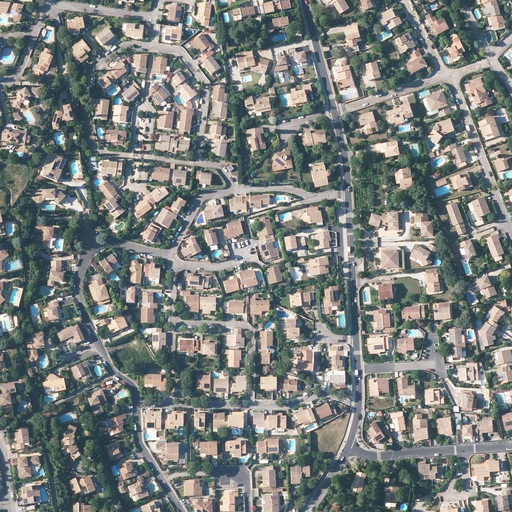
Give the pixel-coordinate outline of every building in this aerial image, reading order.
[(263,6),(258,7),(260,14),(260,15),(264,14),(265,15),(275,13),(275,12),(282,10),(282,11),(292,9),(290,1),(288,0),(280,2),(280,3),(273,5),(272,2),(262,4),(263,6)] [(332,1),(334,4),(341,14),(350,8),(344,0),(325,0),(328,4),(329,3),(332,1)] [(371,0),(361,0),(365,10),(371,8),(374,7),(371,0)] [(491,13),(492,17),(501,15),(498,5),(497,5),(496,1),(487,3),(488,8),(482,9),(484,15),(489,14),(491,13)] [(21,12),(22,12),(24,6),(14,5),(13,6),(11,5),(11,4),(0,2),(0,13),(7,14),(8,11),(17,14),(16,17),(13,17),(14,23),(20,22),(22,16),(22,15),(20,15),(21,12)] [(201,4),(200,3),(198,16),(199,16),(201,16),(200,20),(200,26),(208,27),(212,5),(209,5),(201,4)] [(182,8),(169,6),(169,10),(171,10),(169,21),(179,22),(182,8)] [(258,7),(258,6),(254,7),(243,9),(243,7),(232,11),(233,17),(241,15),(242,19),(256,16),(256,15),(260,14),(258,7)] [(396,17),(395,15),(392,9),(383,14),(384,15),(380,18),(384,26),(388,24),(391,29),(403,23),(400,17),(399,15),(396,17)] [(281,27),(282,29),(290,27),(290,25),(294,24),(292,12),(286,13),(287,17),(273,20),(273,22),(264,29),(269,35),(275,30),(275,28),(281,27)] [(492,17),(491,17),(493,25),(495,30),(506,28),(502,14),(501,15),(492,17)] [(435,28),(438,35),(450,29),(444,17),(438,21),(435,16),(435,17),(428,21),(432,30),(435,28)] [(76,31),(79,30),(84,29),(82,19),(79,20),(78,19),(74,19),(74,23),(67,24),(69,34),(76,33),(76,31)] [(350,40),(361,37),(357,24),(344,28),(347,38),(348,40),(350,40)] [(144,27),(127,25),(126,35),(143,37),(144,27)] [(108,29),(96,38),(103,47),(114,38),(108,29)] [(182,31),(166,29),(165,41),(171,42),(171,39),(181,41),(182,31)] [(411,47),(412,48),(416,46),(409,33),(405,35),(405,36),(401,38),(400,37),(396,40),(398,44),(399,43),(401,46),(399,47),(402,53),(407,51),(407,50),(411,47)] [(194,41),(200,49),(202,52),(207,49),(209,52),(212,49),(215,47),(213,44),(211,45),(203,34),(194,41)] [(362,41),(361,37),(350,40),(352,46),(358,45),(357,42),(362,41)] [(466,51),(458,37),(452,40),(450,41),(453,47),(448,50),(453,59),(462,54),(462,53),(466,51)] [(86,54),(91,51),(82,40),(73,47),(76,51),(73,53),(79,59),(86,54)] [(197,51),(200,49),(194,41),(191,43),(197,51)] [(353,53),(360,51),(359,45),(358,45),(352,46),(350,47),(352,53),(353,53)] [(296,52),(295,48),(287,50),(288,54),(292,53),(294,61),(297,60),(298,64),(302,63),(303,67),(308,66),(305,52),(297,54),(296,52)] [(44,53),(41,60),(39,64),(38,64),(36,69),(41,70),(40,73),(43,74),(45,70),(47,71),(53,57),(49,55),(51,51),(46,49),(44,53)] [(212,49),(209,52),(200,59),(212,74),(220,68),(211,55),(214,53),(212,49)] [(261,69),(267,71),(270,61),(260,58),(259,60),(256,59),(257,57),(254,56),(252,50),(236,54),(240,70),(245,69),(244,68),(248,68),(255,66),(262,68),(261,69)] [(422,56),(419,50),(411,55),(414,60),(422,56)] [(89,57),(86,54),(79,59),(82,63),(89,57)] [(147,56),(135,55),(134,62),(136,62),(134,68),(138,68),(138,72),(147,73),(147,71),(147,69),(146,68),(147,56)] [(287,66),(291,66),(289,57),(285,57),(285,56),(281,57),(280,55),(276,56),(278,61),(275,70),(287,67),(287,66)] [(419,67),(425,63),(422,57),(414,61),(408,65),(412,73),(420,69),(419,67)] [(155,70),(153,69),(152,73),(163,75),(164,71),(166,71),(168,59),(156,58),(156,62),(155,70)] [(108,73),(115,81),(128,71),(124,67),(125,66),(122,61),(108,72),(108,73)] [(369,74),(367,74),(369,81),(382,77),(377,62),(367,65),(369,74)] [(427,67),(425,63),(419,67),(420,69),(412,73),(413,75),(427,67)] [(341,76),(342,80),(344,85),(349,83),(350,86),(354,85),(349,66),(337,69),(339,77),(341,76)] [(186,80),(183,76),(180,72),(173,78),(178,85),(178,86),(180,89),(187,84),(190,82),(187,79),(186,80)] [(106,77),(102,79),(102,80),(98,83),(104,90),(115,82),(115,81),(108,73),(105,76),(106,77)] [(468,83),(469,86),(471,91),(468,92),(471,97),(473,97),(476,104),(480,103),(482,107),(493,103),(491,98),(490,99),(486,101),(483,92),(486,91),(481,78),(468,83)] [(139,93),(142,91),(136,83),(122,94),(129,103),(140,94),(139,93)] [(217,102),(227,103),(228,94),(225,93),(225,89),(224,89),(224,84),(217,83),(216,88),(215,88),(213,101),(217,102)] [(190,91),(192,90),(187,84),(180,89),(179,90),(188,102),(195,97),(190,91)] [(302,101),(302,103),(307,102),(306,97),(306,93),(312,91),(311,85),(303,86),(303,91),(297,92),(296,89),(291,90),(292,94),(290,95),(292,104),(298,103),(298,102),(302,101)] [(156,99),(160,103),(168,97),(160,87),(159,88),(157,86),(150,91),(156,99)] [(31,89),(28,89),(26,90),(25,88),(18,92),(19,95),(17,96),(16,101),(14,101),(13,107),(17,107),(20,106),(20,102),(22,103),(23,100),(30,96),(39,97),(40,88),(31,87),(31,89)] [(66,91),(62,92),(58,103),(63,102),(62,100),(68,98),(66,91)] [(427,97),(428,101),(432,102),(430,106),(432,112),(449,105),(446,99),(444,100),(443,98),(445,97),(443,91),(427,97)] [(253,101),(252,97),(244,99),(246,108),(254,106),(253,101)] [(269,97),(253,101),(254,106),(255,109),(256,113),(266,111),(272,110),(269,97)] [(98,103),(97,110),(98,110),(97,118),(107,120),(109,101),(98,99),(97,103),(98,103)] [(217,106),(216,114),(215,117),(226,118),(228,103),(227,103),(217,102),(217,106)] [(391,125),(395,124),(405,121),(403,116),(412,113),(409,104),(400,107),(400,109),(397,110),(394,111),(388,113),(391,125)] [(52,124),(59,125),(60,121),(66,120),(67,122),(74,120),(70,105),(63,106),(65,113),(62,113),(56,111),(52,124)] [(129,107),(115,106),(113,120),(126,122),(127,111),(128,111),(129,107)] [(180,131),(184,131),(190,132),(192,116),(194,116),(194,112),(192,111),(193,108),(179,106),(178,110),(182,110),(179,131),(180,131)] [(439,112),(441,117),(452,113),(450,108),(439,112)] [(160,121),(159,121),(158,128),(172,130),(174,113),(160,111),(159,115),(161,115),(160,121)] [(13,114),(15,119),(21,121),(23,118),(18,115),(17,112),(13,114)] [(373,112),(363,115),(364,118),(360,119),(362,125),(366,124),(367,129),(366,132),(367,133),(368,134),(369,134),(380,131),(373,112)] [(479,122),(481,127),(484,126),(488,135),(493,133),(495,137),(500,135),(494,117),(479,122)] [(438,144),(443,136),(441,135),(443,132),(444,134),(455,130),(451,119),(436,124),(437,126),(436,126),(435,127),(435,129),(429,137),(438,144)] [(221,136),(222,127),(212,126),(211,138),(217,139),(219,139),(220,136),(221,136)] [(486,140),(495,137),(493,133),(488,135),(484,126),(481,127),(486,140)] [(260,134),(262,133),(264,133),(262,127),(246,131),(248,140),(250,140),(253,152),(266,149),(265,143),(264,143),(262,143),(260,134)] [(26,142),(27,136),(27,133),(20,131),(20,134),(14,133),(14,130),(4,129),(2,137),(8,138),(8,141),(18,143),(18,144),(25,145),(26,142)] [(124,137),(126,138),(127,132),(106,130),(105,140),(117,141),(116,145),(123,146),(124,137)] [(313,142),(326,140),(325,132),(312,134),(311,131),(305,132),(306,136),(302,137),(304,147),(314,145),(313,142)] [(161,150),(165,150),(169,151),(169,152),(173,152),(174,139),(171,139),(171,137),(161,136),(160,143),(156,143),(155,149),(161,150)] [(182,152),(189,152),(191,138),(186,137),(186,141),(174,139),(173,152),(177,153),(177,151),(182,151),(182,152)] [(219,139),(217,139),(217,143),(215,143),(214,156),(225,157),(227,141),(219,139)] [(400,154),(398,141),(376,145),(378,153),(386,152),(387,157),(400,154)] [(455,149),(453,144),(443,148),(445,153),(451,150),(457,164),(458,164),(466,160),(467,160),(463,151),(462,147),(461,146),(458,148),(455,149)] [(495,152),(496,156),(499,155),(501,158),(498,160),(495,161),(499,172),(509,168),(506,160),(510,158),(511,157),(511,153),(511,150),(507,152),(506,148),(495,152)] [(277,166),(278,170),(292,168),(290,152),(275,155),(276,162),(274,163),(275,167),(277,166)] [(57,182),(66,160),(53,154),(48,165),(47,165),(42,176),(57,182)] [(466,160),(458,164),(459,168),(468,165),(466,160)] [(110,164),(102,164),(101,173),(121,175),(123,164),(110,162),(110,164)] [(324,163),(313,165),(315,174),(313,174),(316,188),(328,185),(327,180),(330,180),(330,177),(330,176),(331,175),(331,173),(330,171),(329,170),(326,170),(326,171),(324,163)] [(169,180),(170,170),(154,168),(152,179),(169,181),(169,180)] [(402,183),(403,188),(414,186),(411,168),(396,171),(398,184),(402,183)] [(173,184),(179,185),(185,186),(187,172),(174,170),(170,170),(169,180),(173,180),(173,184)] [(201,174),(202,172),(198,171),(196,179),(200,179),(200,184),(211,186),(212,176),(201,174)] [(460,191),(466,189),(465,186),(469,185),(467,177),(470,176),(468,172),(451,179),(455,189),(458,188),(460,191)] [(473,186),(470,176),(467,177),(469,185),(465,186),(466,189),(473,186)] [(108,182),(99,188),(109,201),(118,195),(108,182)] [(159,191),(158,190),(157,189),(148,196),(153,203),(156,200),(157,202),(157,203),(169,194),(164,188),(163,188),(160,190),(159,191)] [(54,198),(54,200),(58,204),(65,196),(58,190),(39,190),(32,197),(38,203),(42,199),(41,198),(54,198)] [(118,194),(118,195),(109,201),(104,205),(115,219),(123,213),(120,210),(122,208),(117,202),(121,198),(118,194)] [(154,204),(153,203),(148,196),(147,195),(144,198),(145,200),(136,207),(138,211),(135,214),(139,219),(152,209),(151,207),(154,205),(154,204)] [(261,203),(269,202),(269,196),(246,197),(247,199),(247,208),(261,207),(261,204),(261,203)] [(491,213),(487,203),(485,204),(484,201),(486,201),(484,197),(472,202),(478,218),(491,213)] [(171,208),(170,212),(177,216),(181,210),(183,206),(184,207),(187,202),(179,198),(176,203),(175,202),(173,205),(175,206),(174,208),(172,207),(171,208)] [(247,208),(247,199),(243,199),(243,198),(236,198),(236,200),(233,200),(230,200),(230,211),(242,210),(247,210),(247,208)] [(101,214),(107,210),(102,203),(96,206),(101,214)] [(447,207),(453,222),(454,221),(456,226),(458,230),(466,227),(457,203),(447,207)] [(214,216),(215,219),(224,217),(222,206),(217,207),(215,207),(214,205),(207,207),(207,211),(204,212),(205,218),(214,216)] [(317,223),(323,222),(321,211),(318,211),(318,207),(307,209),(307,213),(304,214),(300,221),(307,225),(317,223)] [(172,218),(174,219),(175,220),(177,216),(170,212),(167,211),(164,209),(163,209),(156,222),(167,227),(172,218)] [(428,212),(416,212),(417,216),(414,216),(415,222),(422,222),(422,236),(433,235),(432,221),(428,221),(428,212)] [(371,221),(381,224),(386,226),(386,223),(389,223),(389,227),(389,231),(399,231),(398,213),(388,214),(389,216),(383,215),(382,218),(372,215),(371,221)] [(263,237),(260,237),(259,238),(260,242),(270,239),(269,235),(274,234),(270,219),(267,220),(266,217),(260,219),(261,222),(260,222),(262,231),(263,237)] [(53,234),(57,234),(57,229),(43,227),(43,223),(36,222),(35,232),(42,232),(43,233),(42,237),(41,237),(40,248),(48,249),(49,238),(52,239),(53,234)] [(230,236),(243,232),(240,222),(227,225),(228,229),(224,230),(226,238),(231,237),(230,236)] [(155,230),(149,227),(147,230),(143,238),(151,243),(154,238),(156,234),(158,236),(160,232),(155,230)] [(468,233),(466,227),(458,230),(460,236),(468,233)] [(216,234),(218,233),(217,229),(205,232),(209,246),(218,244),(216,234)] [(317,240),(319,250),(330,248),(329,242),(328,239),(330,238),(329,231),(318,233),(319,240),(317,240)] [(494,258),(502,255),(503,255),(500,246),(502,246),(499,239),(500,239),(499,234),(486,239),(494,258)] [(191,256),(192,257),(192,258),(201,254),(194,239),(187,242),(189,246),(190,248),(187,249),(182,252),(185,259),(187,258),(191,256)] [(264,252),(266,258),(266,260),(276,257),(271,239),(270,239),(260,242),(261,245),(259,246),(261,253),(262,253),(264,252)] [(469,245),(468,241),(460,244),(462,248),(464,248),(469,259),(477,256),(472,244),(469,245)] [(417,258),(423,262),(424,266),(432,263),(430,257),(432,254),(434,255),(438,248),(430,244),(426,250),(426,251),(420,247),(417,245),(412,253),(418,256),(417,258)] [(0,271),(3,272),(3,261),(10,256),(2,247),(0,248),(0,271)] [(385,255),(386,268),(400,267),(399,252),(396,250),(382,251),(383,256),(385,255)] [(110,267),(114,264),(117,262),(112,255),(105,260),(104,259),(99,262),(108,275),(113,271),(112,270),(110,267)] [(313,268),(315,276),(328,273),(327,269),(325,269),(325,266),(327,265),(329,265),(328,258),(309,262),(310,268),(313,268)] [(133,267),(129,268),(131,273),(130,283),(140,284),(142,265),(138,264),(137,259),(131,262),(133,267)] [(154,270),(154,268),(154,265),(146,265),(145,273),(150,273),(150,278),(159,278),(160,271),(154,270)] [(62,282),(63,277),(64,272),(61,271),(61,266),(51,266),(49,280),(48,280),(48,285),(53,286),(54,281),(62,282)] [(270,276),(272,284),(282,282),(279,266),(268,269),(270,276)] [(439,268),(427,269),(427,274),(425,275),(427,283),(429,283),(430,291),(440,290),(438,273),(439,272),(439,268)] [(257,284),(256,280),(254,271),(249,272),(243,274),(243,271),(239,272),(241,282),(242,284),(246,283),(247,287),(258,285),(257,284)] [(199,280),(200,278),(200,277),(192,276),(192,274),(187,274),(187,281),(188,281),(188,286),(198,287),(198,289),(204,290),(204,287),(208,288),(209,282),(205,282),(205,280),(199,280)] [(474,293),(482,290),(486,288),(488,292),(486,295),(488,298),(497,295),(494,285),(492,286),(491,284),(488,276),(478,280),(479,282),(471,285),(474,293)] [(242,284),(241,282),(238,283),(237,278),(224,282),(227,294),(243,289),(242,284)] [(103,285),(101,279),(92,282),(93,285),(94,288),(93,288),(97,302),(108,298),(104,284),(103,285)] [(0,303),(1,304),(5,300),(1,296),(2,291),(8,291),(8,283),(0,282),(0,303)] [(392,284),(379,285),(380,290),(381,290),(382,299),(393,298),(392,284)] [(94,288),(93,285),(89,286),(94,301),(98,304),(109,301),(108,298),(97,302),(93,288),(94,288)] [(327,302),(325,302),(326,314),(333,314),(332,307),(340,306),(338,286),(326,288),(327,298),(327,302)] [(195,311),(195,312),(198,312),(198,309),(199,303),(199,297),(190,296),(190,292),(182,292),(182,296),(186,296),(186,311),(195,311)] [(305,303),(310,302),(311,302),(311,300),(314,300),(314,292),(295,294),(295,297),(291,297),(292,306),(296,306),(296,307),(302,307),(301,302),(304,302),(305,303)] [(152,303),(153,298),(153,293),(143,293),(142,303),(146,304),(146,308),(153,308),(157,308),(157,303),(155,303),(152,303)] [(203,309),(203,310),(209,310),(211,310),(216,311),(216,298),(203,298),(203,303),(199,303),(198,309),(203,309)] [(254,315),(254,311),(262,312),(269,312),(269,301),(256,301),(256,299),(251,299),(251,315),(254,315)] [(50,309),(47,309),(49,321),(59,320),(57,308),(59,307),(58,302),(49,304),(50,309)] [(229,313),(243,313),(244,303),(244,302),(229,302),(229,313)] [(450,303),(435,304),(436,319),(451,318),(450,303)] [(425,306),(402,308),(403,318),(409,318),(409,316),(413,315),(413,318),(425,317),(425,306)] [(491,315),(487,323),(496,329),(498,325),(495,323),(498,319),(496,318),(498,315),(500,316),(503,315),(505,312),(494,306),(490,312),(491,315)] [(153,323),(153,316),(153,308),(146,308),(142,308),(141,323),(153,323)] [(374,311),(375,315),(377,315),(377,321),(378,328),(391,326),(390,313),(387,313),(387,310),(374,311)] [(116,332),(128,326),(123,316),(113,321),(109,323),(107,319),(100,321),(103,326),(107,324),(110,331),(114,329),(116,332)] [(289,335),(287,335),(287,339),(300,339),(299,329),(296,329),(296,326),(296,320),(287,320),(287,332),(289,332),(289,335)] [(496,329),(487,323),(482,330),(481,330),(485,346),(494,344),(493,340),(492,336),(496,329)] [(64,340),(65,341),(75,337),(77,336),(78,338),(76,339),(78,344),(86,341),(79,326),(73,328),(73,327),(59,334),(62,341),(64,340)] [(448,344),(450,344),(462,343),(462,339),(461,328),(449,329),(449,333),(451,333),(451,340),(448,340),(448,344)] [(166,334),(162,334),(162,329),(151,329),(151,334),(153,334),(153,346),(157,346),(162,346),(166,346),(166,334)] [(241,329),(234,329),(234,335),(229,335),(228,346),(244,347),(244,338),(241,338),(241,329)] [(262,332),(262,340),(262,346),(273,346),(273,332),(262,332)] [(35,349),(41,348),(52,346),(51,340),(44,341),(43,338),(44,338),(43,333),(33,335),(34,340),(35,342),(29,343),(30,347),(28,347),(27,347),(28,356),(33,356),(32,353),(35,353),(35,349)] [(368,339),(369,351),(380,350),(381,351),(386,351),(386,349),(389,348),(388,337),(381,338),(378,338),(368,339)] [(399,339),(399,349),(407,348),(407,350),(415,350),(414,338),(399,339)] [(190,351),(194,351),(198,351),(198,341),(194,341),(194,343),(189,343),(187,341),(180,341),(180,352),(188,353),(190,351)] [(203,345),(203,341),(198,341),(198,351),(198,354),(202,354),(202,355),(217,355),(217,345),(203,345)] [(462,343),(450,344),(451,354),(453,354),(453,357),(463,357),(463,351),(466,350),(466,343),(462,343)] [(268,350),(268,346),(262,346),(262,354),(259,354),(259,365),(270,365),(270,359),(274,359),(274,350),(268,350)] [(42,350),(41,348),(35,349),(35,353),(32,353),(33,356),(28,356),(29,360),(33,359),(34,360),(39,359),(38,350),(42,350)] [(502,368),(507,367),(511,365),(511,361),(511,362),(510,355),(511,355),(511,350),(498,353),(500,361),(495,362),(496,366),(501,365),(502,368)] [(239,355),(242,355),(242,351),(229,351),(229,368),(239,368),(239,361),(239,355)] [(333,371),(343,371),(342,362),(344,362),(344,351),(338,351),(331,351),(330,351),(330,357),(333,357),(333,371)] [(301,361),(298,361),(298,372),(313,372),(313,363),(311,363),(312,354),(301,354),(301,361)] [(88,366),(90,365),(88,361),(80,365),(82,368),(79,370),(77,367),(72,369),(77,380),(82,378),(82,377),(85,376),(87,379),(93,376),(88,366)] [(460,376),(459,376),(460,381),(479,379),(477,362),(472,362),(473,367),(460,368),(460,376)] [(511,371),(508,372),(507,367),(502,368),(498,369),(499,374),(502,374),(504,384),(511,382),(511,371)] [(345,385),(345,371),(344,371),(343,371),(333,371),(332,371),(332,376),(328,375),(328,379),(329,379),(332,379),(332,383),(338,383),(338,385),(345,385)] [(53,381),(56,376),(51,373),(47,378),(50,381),(43,383),(45,390),(54,388),(55,392),(66,390),(64,379),(61,379),(60,379),(53,381)] [(145,384),(153,385),(153,387),(161,387),(161,391),(167,391),(167,379),(162,379),(161,375),(145,375),(145,384)] [(210,376),(197,376),(197,389),(206,389),(206,391),(210,391),(210,376)] [(233,391),(243,391),(247,391),(247,377),(237,377),(237,384),(229,384),(229,393),(228,394),(233,394),(233,392),(233,391)] [(408,377),(399,378),(400,395),(419,394),(418,391),(416,391),(416,386),(409,386),(408,377)] [(261,389),(276,390),(277,378),(261,378),(261,389)] [(289,382),(289,380),(281,380),(281,378),(277,378),(276,390),(276,391),(281,391),(280,389),(289,389),(289,391),(297,391),(297,382),(295,382),(289,382)] [(380,395),(380,392),(379,391),(383,390),(384,392),(384,393),(390,392),(389,379),(378,380),(379,383),(375,383),(375,381),(375,380),(370,380),(371,395),(380,395)] [(224,391),(224,393),(229,393),(229,384),(229,380),(214,380),(214,393),(219,393),(219,391),(224,391)] [(10,394),(13,394),(17,393),(15,384),(1,387),(2,391),(0,391),(0,395),(0,397),(0,396),(0,400),(2,408),(5,407),(6,412),(14,411),(13,405),(10,394)] [(426,402),(431,401),(435,401),(435,402),(441,402),(441,404),(445,403),(444,395),(440,396),(440,391),(434,391),(434,389),(426,390),(426,402)] [(99,404),(100,404),(107,401),(102,390),(92,394),(94,398),(88,400),(94,417),(101,414),(98,406),(99,404)] [(463,390),(462,397),(464,397),(463,407),(473,408),(474,398),(474,394),(472,394),(472,391),(463,390)] [(323,407),(322,407),(312,411),(316,421),(332,414),(333,416),(337,414),(334,407),(330,408),(329,405),(323,407)] [(311,420),(312,423),(316,421),(312,411),(311,408),(304,411),(300,413),(296,415),(300,424),(303,423),(311,420)] [(152,415),(146,415),(146,429),(155,430),(155,428),(155,426),(161,426),(161,424),(166,424),(166,415),(162,415),(162,412),(155,412),(154,417),(152,417),(152,415)] [(393,418),(394,423),(397,423),(397,427),(398,431),(406,430),(403,412),(391,414),(392,418),(393,418)] [(511,412),(503,415),(505,427),(511,425),(511,412)] [(176,415),(172,415),(166,415),(166,424),(166,428),(175,428),(175,426),(183,426),(183,414),(176,413),(176,415)] [(199,415),(199,413),(195,413),(195,427),(205,427),(205,415),(199,415)] [(113,427),(116,435),(124,431),(122,426),(121,424),(123,423),(124,423),(122,420),(126,418),(125,414),(110,420),(113,427)] [(228,428),(229,416),(225,416),(225,414),(214,414),(214,428),(228,428)] [(264,425),(264,427),(268,428),(268,416),(265,416),(265,414),(254,414),(253,425),(258,425),(264,425)] [(244,416),(233,416),(229,416),(228,428),(244,428),(244,416)] [(282,417),(277,417),(268,416),(268,428),(286,429),(286,417),(282,417)] [(422,416),(413,417),(415,441),(429,440),(427,421),(422,421),(422,416)] [(450,418),(437,419),(439,434),(447,433),(447,436),(453,435),(450,418)] [(492,420),(477,422),(478,424),(479,435),(483,435),(482,433),(493,432),(492,420)] [(376,422),(372,424),(373,427),(370,429),(372,432),(370,433),(374,439),(375,438),(378,442),(385,437),(376,422)] [(478,424),(464,426),(465,437),(479,435),(478,424)] [(75,428),(69,426),(63,441),(62,440),(62,441),(62,450),(65,455),(70,453),(71,455),(75,461),(83,455),(79,450),(78,451),(76,448),(74,447),(73,446),(73,444),(74,442),(73,439),(71,438),(75,428)] [(20,429),(16,430),(17,438),(18,445),(16,445),(17,450),(26,449),(25,447),(31,447),(28,428),(24,429),(24,428),(20,428),(20,429)] [(266,450),(279,450),(278,440),(266,441),(266,443),(258,443),(258,453),(266,453),(266,450)] [(234,454),(241,454),(246,453),(245,441),(226,442),(226,451),(230,451),(229,447),(234,447),(234,451),(234,454)] [(117,442),(108,446),(110,451),(108,452),(111,457),(115,455),(116,459),(123,457),(121,453),(120,453),(118,448),(119,448),(117,442)] [(209,453),(209,455),(217,455),(217,442),(200,443),(200,454),(206,453),(209,453)] [(172,457),(178,456),(178,443),(165,444),(157,444),(156,444),(156,450),(166,450),(166,452),(162,452),(162,459),(172,458),(172,457)] [(34,463),(34,465),(39,464),(38,458),(33,459),(32,457),(18,459),(21,478),(31,477),(31,471),(29,471),(28,464),(34,463)] [(496,460),(489,460),(490,466),(490,471),(500,471),(500,461),(496,461),(496,460)] [(131,471),(134,470),(130,462),(121,465),(122,469),(120,470),(124,480),(134,477),(131,471)] [(426,464),(419,465),(420,480),(432,479),(431,464),(426,464)] [(435,464),(431,464),(432,479),(436,479),(436,477),(443,477),(443,470),(445,470),(444,466),(438,466),(435,466),(435,464)] [(490,466),(476,467),(477,481),(485,481),(484,477),(490,476),(490,471),(490,466)] [(297,479),(300,479),(302,479),(302,477),(310,477),(310,467),(291,468),(292,484),(298,484),(297,479)] [(265,480),(265,487),(276,487),(275,471),(273,471),(267,471),(263,471),(263,480),(265,480)] [(367,474),(358,472),(355,481),(354,486),(352,485),(350,490),(362,494),(365,484),(364,484),(367,474)] [(73,479),(66,482),(72,495),(78,492),(80,496),(92,491),(86,477),(74,483),(73,479)] [(188,489),(188,496),(202,496),(202,487),(200,487),(200,481),(185,481),(185,489),(186,489),(188,489)] [(145,491),(142,492),(138,483),(128,488),(132,497),(134,496),(136,501),(147,497),(145,491)] [(38,497),(36,486),(22,488),(24,505),(37,503),(36,497),(38,497)] [(398,489),(388,488),(386,503),(396,504),(398,489)] [(503,496),(497,496),(500,511),(510,509),(508,495),(511,495),(510,490),(503,491),(503,496)] [(223,506),(223,511),(235,511),(234,505),(234,502),(236,502),(236,497),(238,497),(238,493),(224,493),(225,500),(223,500),(223,506)] [(341,496),(336,495),(333,503),(338,504),(341,496)] [(266,503),(266,511),(272,511),(278,511),(278,496),(273,496),(264,496),(264,500),(266,500),(266,503)] [(160,511),(160,509),(157,510),(156,507),(163,504),(161,500),(141,507),(143,511),(160,511)] [(476,501),(477,510),(479,510),(478,511),(489,511),(488,500),(476,501)] [(78,504),(74,503),(74,511),(95,511),(96,506),(85,506),(84,504),(79,505),(78,504)] [(202,510),(202,511),(211,511),(211,503),(196,504),(197,510),(202,510)]
